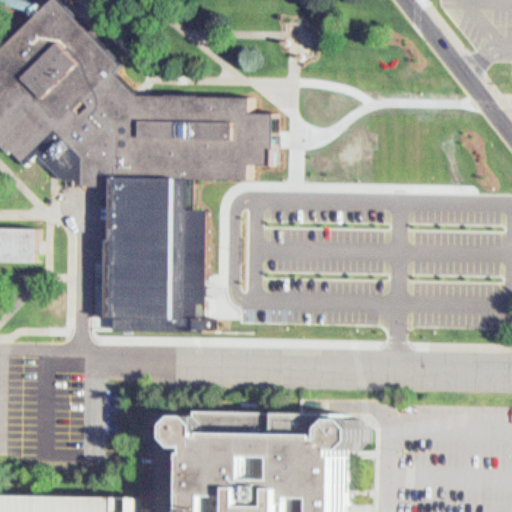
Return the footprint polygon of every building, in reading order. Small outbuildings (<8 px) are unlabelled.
[(53,0),(50,3),(44,10),(39,14),(0,51),(0,132),(30,165),(42,152),(72,184),(117,185),(117,218),(106,219),(105,237),(115,237),(113,327),(152,327),(177,327),(178,237),(175,237),(175,213),(174,192),(174,177),(255,177),(255,162),(279,161),(280,138),(280,112),(258,111),(259,96),(145,92),(141,87),(121,67),(127,62),(82,16),(66,0),(53,0)] [(0,0),(0,2),(39,14),(44,10),(50,3),(39,0),(0,0)] [(0,225),(40,227),(39,244),(39,259),(0,257),(0,225)] [(361,511),(361,453),(358,453),(358,447),(369,447),(379,436),(378,423),(368,416),(357,415),(344,427),(344,437),(336,437),(336,434),(225,432),(225,435),(218,435),(218,422),(210,414),(195,414),(185,423),(186,437),(192,445),(205,446),(205,451),(203,451),(202,511),(361,511)] [(136,511),(0,511),(0,494),(137,497),(136,511)]
